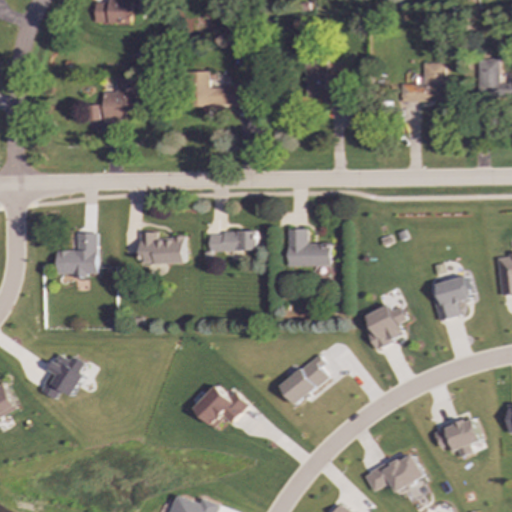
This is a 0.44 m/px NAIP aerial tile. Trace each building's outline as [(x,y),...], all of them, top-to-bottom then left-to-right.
[(131,24),(131,0),(109,0),(109,2),(95,2),(95,23),(131,24)] [(478,60),(479,99),(511,98),(511,79),(509,79),(509,84),(500,84),(500,59),(478,60)] [(344,103),(343,76),(327,76),(326,63),(308,64),(309,103),(344,103)] [(445,63),(423,63),(423,84),(402,84),(402,101),(446,100),(445,63)] [(210,87),(210,72),(193,72),(195,107),(249,105),(249,85),(210,87)] [(137,115),(136,78),(115,78),(116,92),(102,93),(103,122),(123,121),(123,116),(137,115)] [(332,266),(332,243),(309,244),(308,229),(289,229),(290,267),(332,266)] [(186,263),(184,237),(157,238),(157,232),(140,232),(141,265),(186,263)] [(257,232),(210,233),(211,252),(258,251),(257,232)] [(97,233),(78,234),(79,251),(57,251),(58,274),(72,274),(72,276),(98,275),(97,233)] [(511,253),(509,254),(509,257),(499,258),(501,296),(511,295),(511,253)] [(461,317),(458,303),(474,300),(469,277),(439,283),(442,299),(436,300),(440,322),(461,317)] [(369,315),(374,328),(369,331),(377,350),(405,338),(392,306),(369,315)] [(74,397),(86,375),(81,372),(86,364),(73,357),(71,361),(61,355),(41,391),(56,400),(62,390),(74,397)] [(331,378),(324,369),(328,365),(321,355),(282,386),(297,406),(331,378)] [(0,419),(18,411),(6,384),(0,386),(0,419)] [(196,409),(216,428),(226,417),(234,424),(251,406),(236,391),(230,397),(218,386),(196,409)] [(453,453),(484,441),(475,416),(442,429),(443,431),(434,434),(440,450),(450,446),(453,453)] [(427,477),(415,454),(406,459),(405,456),(367,476),(375,492),(393,483),(398,492),(427,477)] [(173,511),(219,511),(222,505),(204,499),(202,504),(179,496),(173,511)]
